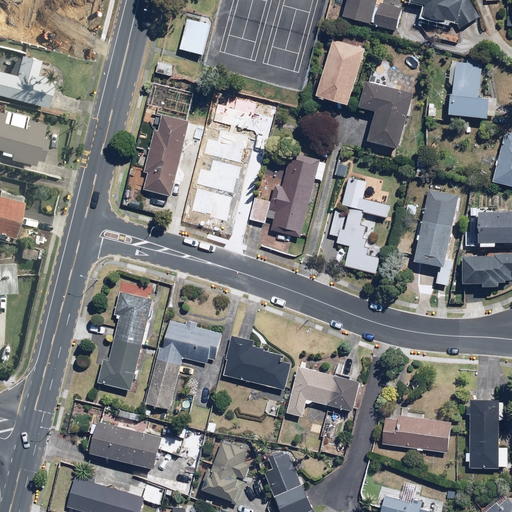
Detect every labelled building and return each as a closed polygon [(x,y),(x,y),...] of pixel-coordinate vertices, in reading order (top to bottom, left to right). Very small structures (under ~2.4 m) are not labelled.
[(33,21),(21,38),(39,44),(45,36),(41,33),(44,29),(58,38),(73,16),(49,0),(8,0),(7,3),(33,21)] [(377,0),(349,0),(345,18),(397,31),(402,11),(376,5),(377,0)] [(457,14),(480,19),(470,0),(414,0),(414,4),(431,7),(428,19),(455,24),(457,14)] [(204,55),(212,23),(188,17),(180,49),(204,55)] [(366,49),(334,40),(318,96),(350,105),(366,49)] [(0,69),(0,94),(47,106),(54,78),(37,73),(41,60),(21,55),(16,74),(0,69)] [(455,68),(451,116),(490,120),(490,117),(496,118),(497,100),(481,98),(483,70),(455,68)] [(415,94),(367,82),(360,107),(378,111),(370,142),(400,150),(415,94)] [(0,148),(11,151),(10,157),(36,164),(37,159),(42,160),(47,138),(41,136),(46,119),(0,107),(0,148)] [(174,197),(191,123),(163,116),(159,132),(155,131),(146,172),(150,173),(146,191),(174,197)] [(511,133),(505,132),(494,182),(511,186),(511,133)] [(245,212),(260,147),(216,137),(206,176),(224,180),(218,206),(245,212)] [(272,233),(302,240),(316,180),(322,181),(326,162),(291,154),(284,188),(277,186),(273,199),(256,195),(250,220),(266,224),(268,216),(276,218),(272,233)] [(341,210),(337,209),(330,235),(338,237),(337,243),(351,246),(345,268),(377,276),(382,258),(369,255),(370,248),(366,247),(368,238),(365,237),(367,227),(363,226),(366,214),(387,219),(391,205),(365,198),(369,182),(349,177),(341,210)] [(460,197),(428,192),(416,262),(448,267),(460,197)] [(0,193),(0,232),(16,236),(24,199),(0,193)] [(511,209),(472,208),(471,229),(465,229),(465,246),(497,247),(497,242),(511,242),(511,209)] [(494,256),(464,255),(463,283),(484,284),(484,288),(500,289),(500,283),(508,284),(508,280),(511,280),(511,254),(494,254),(494,256)] [(0,292),(17,291),(15,257),(0,257),(0,292)] [(153,286),(143,284),(143,287),(129,284),(129,286),(122,285),(121,291),(150,298),(153,286)] [(131,391),(153,301),(117,292),(112,311),(120,313),(109,358),(104,356),(98,383),(131,391)] [(165,347),(159,346),(147,405),(170,410),(181,357),(214,364),(221,331),(171,321),(165,347)] [(111,327),(96,326),(96,334),(110,335),(111,327)] [(254,339),(231,335),(223,375),(288,388),(293,363),(283,361),(284,355),(265,351),(266,348),(253,345),(254,339)] [(360,380),(298,366),(287,413),(303,417),(307,400),(353,410),(360,380)] [(467,414),(471,414),(470,468),(499,468),(499,467),(508,467),(508,447),(500,447),(501,418),(505,418),(506,398),(471,397),(471,405),(467,405),(467,414)] [(120,409),(119,416),(148,423),(151,410),(143,408),(142,414),(120,409)] [(453,420),(387,414),(384,445),(450,451),(453,420)] [(163,437),(98,421),(90,452),(155,469),(163,437)] [(186,439),(189,426),(179,424),(176,437),(186,439)] [(248,449),(223,440),(212,470),(207,468),(198,490),(211,495),(212,492),(238,501),(243,487),(237,485),(239,478),(245,480),(251,463),(244,461),(248,449)] [(287,447),(260,458),(278,501),(272,503),(275,511),(312,511),(316,511),(303,480),(301,481),(287,447)] [(84,478),(74,475),(66,508),(81,511),(140,511),(147,490),(127,484),(125,490),(94,482),(96,474),(86,471),(84,478)] [(511,511),(511,497),(508,492),(483,511),(511,511)] [(436,511),(421,508),(422,504),(385,496),(381,511),(436,511)]
